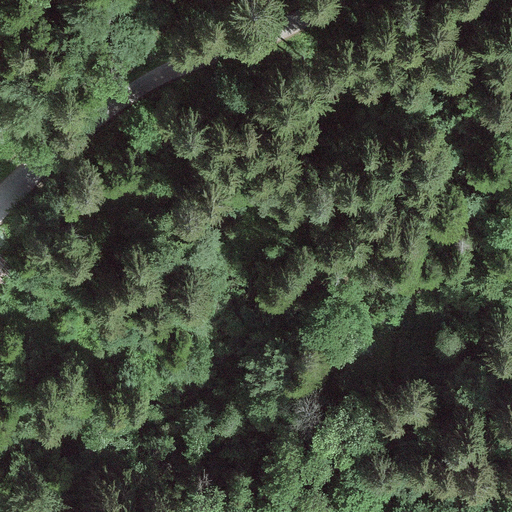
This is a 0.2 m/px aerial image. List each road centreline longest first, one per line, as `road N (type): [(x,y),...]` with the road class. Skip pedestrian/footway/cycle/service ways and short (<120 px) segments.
road 1 (unclassified): [(0,206),(128,95),(340,0)]
road 2 (track): [(325,511),(388,475),(449,465),(511,469)]
